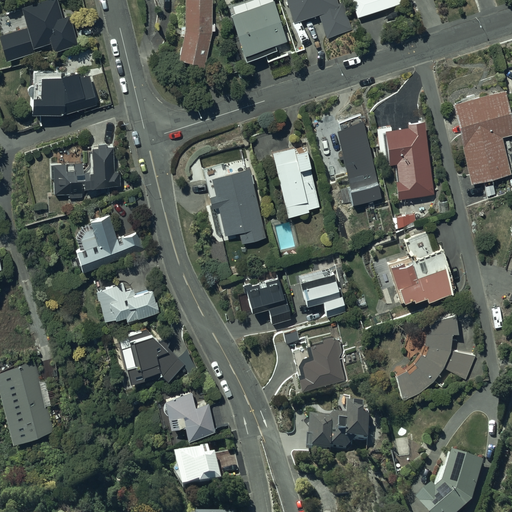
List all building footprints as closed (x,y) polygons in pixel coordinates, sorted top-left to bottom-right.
[(61,17),(56,0),(42,0),(20,6),(26,28),(0,34),(0,44),(4,60),(34,53),(32,47),(49,43),(52,53),(78,46),(70,14),(61,17)] [(211,0),(184,0),(184,28),(178,60),(196,63),(195,66),(204,68),(211,32),(211,0)] [(272,0),(243,0),(230,4),(232,13),(230,14),(244,59),(276,49),(274,43),(285,40),(272,0)] [(336,0),(285,0),(293,23),(318,14),(326,38),(353,29),(345,7),(338,10),(337,5),(338,5),(336,0)] [(350,0),(356,17),(404,1),(403,0),(350,0)] [(68,72),(32,71),(31,96),(29,96),(28,113),(62,114),(96,105),(89,74),(68,80),(68,72)] [(511,124),(503,90),(450,103),(470,183),(511,173),(501,136),(511,133),(511,124)] [(363,115),(336,120),(354,204),(380,198),(363,115)] [(405,126),(390,128),(390,126),(375,127),(379,165),(395,163),(397,180),(395,180),(397,198),(432,192),(422,121),(405,122),(405,126)] [(82,172),(81,161),(72,162),(73,170),(64,170),(64,163),(49,164),(50,179),(52,178),(53,195),(68,194),(68,198),(83,197),(83,188),(119,186),(118,172),(114,172),(112,146),(105,147),(105,143),(96,143),(96,147),(89,147),(91,171),(82,172)] [(302,143),(270,151),(286,217),(308,211),(308,208),(318,205),(302,143)] [(248,169),(210,178),(213,194),(207,195),(211,209),(216,208),(223,236),(238,233),(241,243),(265,237),(248,169)] [(110,213),(89,219),(91,229),(89,229),(88,224),(82,227),(76,238),(78,249),(74,251),(80,272),(146,250),(140,230),(116,238),(110,213)] [(426,232),(404,239),(408,253),(411,252),(413,261),(403,264),(402,261),(388,266),(395,288),(397,288),(401,301),(411,298),(411,300),(424,296),(426,300),(450,292),(440,250),(432,253),(426,232)] [(304,305),(321,301),(325,316),(345,312),(339,286),(336,287),(332,270),(328,271),(328,267),(297,274),(298,280),(297,280),(300,290),(301,290),(304,305)] [(289,318),(283,293),(281,293),(275,269),(261,272),(264,282),(250,285),(250,283),(241,284),(243,293),(245,292),(247,301),(241,302),(243,312),(250,311),(267,308),(270,323),(289,318)] [(123,283),(93,290),(101,324),(123,319),(124,323),(158,315),(153,290),(134,294),(131,289),(124,290),(123,283)] [(441,366),(443,367),(464,379),(474,355),(450,349),(450,333),(456,332),(454,314),(428,321),(429,333),(425,333),(423,344),(428,345),(423,355),(420,353),(412,362),(415,365),(407,372),(404,369),(394,374),(401,399),(402,399),(403,399),(404,398),(405,398),(406,397),(407,397),(408,396),(410,396),(411,395),(412,395),(413,394),(414,394),(415,393),(416,393),(417,392),(418,391),(419,391),(420,390),(421,389),(422,389),(423,388),(424,387),(425,386),(426,386),(426,385),(427,384),(428,383),(429,382),(430,381),(431,381),(432,380),(432,379),(433,378),(434,377),(435,376),(435,375),(436,374),(437,373),(438,372),(438,371),(439,370),(440,369),(440,368),(441,367),(441,366)] [(157,341),(144,325),(114,334),(128,383),(159,375),(166,382),(184,362),(159,339),(157,341)] [(344,379),(338,357),(341,351),(338,338),(333,339),(332,339),(331,338),(330,338),(329,337),(328,337),(327,337),(326,337),(326,338),(325,338),(324,338),(324,339),(323,339),(323,340),(322,340),(322,341),(321,342),(291,350),(295,367),(296,367),(298,374),(296,374),(301,391),(344,379)] [(35,362),(0,370),(0,391),(13,441),(54,430),(47,406),(50,406),(43,381),(40,381),(35,362)] [(191,391),(162,399),(168,429),(182,426),(184,439),(214,431),(214,427),(224,425),(219,403),(209,405),(208,402),(194,406),(191,391)] [(335,415),(330,420),(309,419),(309,441),(306,440),(306,454),(332,453),(332,450),(347,450),(351,444),(368,443),(369,418),(364,417),(363,406),(347,406),(346,416),(335,415)] [(211,460),(208,450),(173,459),(182,494),(199,490),(199,493),(223,487),(222,483),(241,479),(235,454),(211,460)] [(438,490),(434,485),(419,502),(427,511),(462,511),(473,503),(484,462),(453,453),(444,485),(438,490)] [(425,482),(417,477),(412,489),(419,493),(425,482)]
